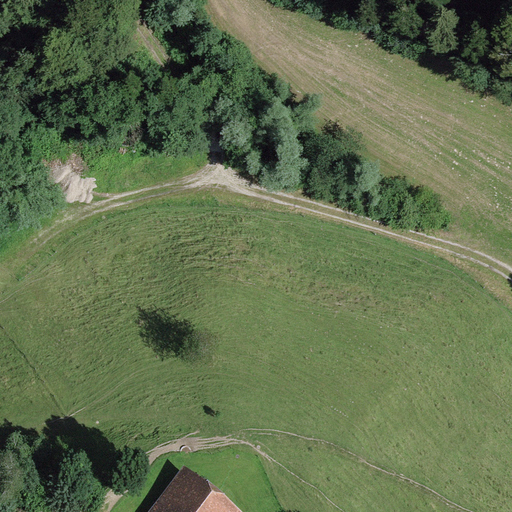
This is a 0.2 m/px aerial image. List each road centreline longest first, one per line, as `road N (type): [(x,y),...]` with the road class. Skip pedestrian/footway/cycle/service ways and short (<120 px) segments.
road 1 (track): [(225,179),(444,243),(511,276)]
road 2 (track): [(122,0),(180,78),(225,179)]
road 3 (track): [(43,239),(128,197),(225,179)]
